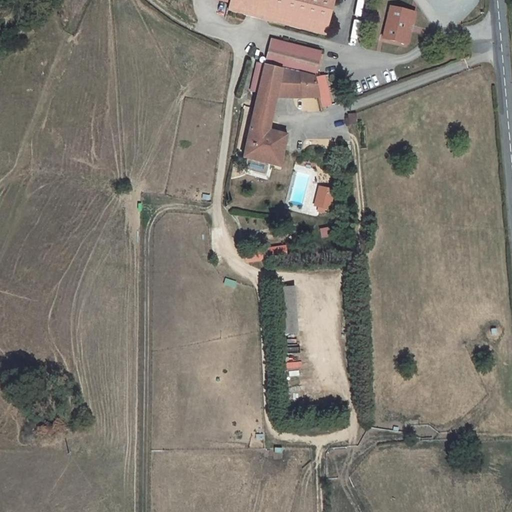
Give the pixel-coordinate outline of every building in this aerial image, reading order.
[(230,0),(228,11),(326,36),(334,0),(230,0)] [(391,8),(383,38),(404,43),(412,13),(391,8)] [(415,14),(412,13),(404,43),(408,45),(415,14)] [(280,168),(287,135),(270,131),(265,130),(266,127),(273,97),(275,91),(278,89),(282,70),(308,76),(302,98),(319,95),(321,107),(330,105),(323,76),(315,78),(315,75),(320,55),(321,52),(271,40),(265,65),(257,64),(251,91),(256,92),(259,93),(258,96),(249,132),(248,136),(243,158),(280,168)] [(273,97),(302,98),(308,76),(282,70),(278,89),(275,91),(273,97)] [(348,115),(349,125),(357,125),(356,114),(348,115)] [(325,208),(329,209),(334,187),(331,187),(331,190),(329,189),(320,187),(316,206),(319,206),(325,208)] [(329,228),(320,230),(322,238),(331,235),(329,228)] [(245,252),(246,263),(287,257),(286,247),(245,252)] [(278,287),(281,332),(297,331),(295,286),(278,287)]
